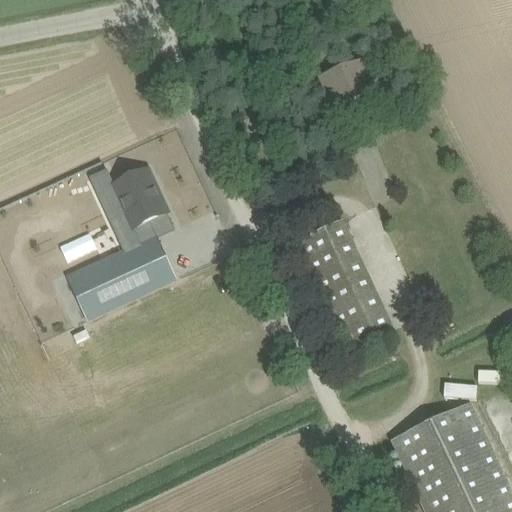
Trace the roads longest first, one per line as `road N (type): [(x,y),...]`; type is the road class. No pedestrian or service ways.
road 1 (track): [(386,511),(147,0)]
road 2 (unclassified): [(0,37),(185,0)]
